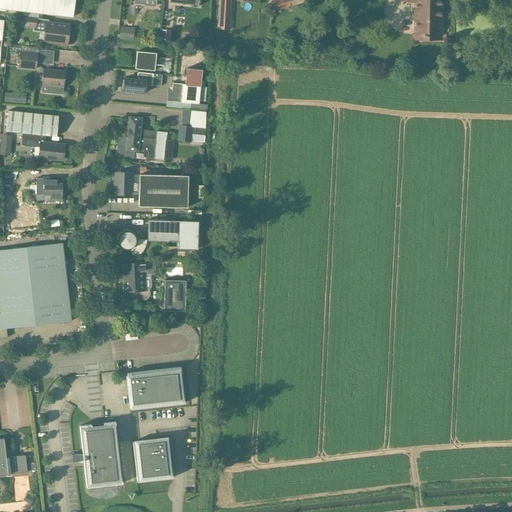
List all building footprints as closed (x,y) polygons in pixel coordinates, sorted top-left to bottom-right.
[(0,0),(0,8),(73,17),(74,0),(0,0)] [(229,20),(230,0),(220,0),(219,19),(229,20)] [(275,0),(271,1),(274,10),(288,6),(290,5),(290,6),(304,1),(303,0),(275,0)] [(415,35),(440,36),(440,0),(415,0),(415,10),(415,20),(415,35)] [(17,24),(36,26),(37,19),(18,16),(17,24)] [(43,41),(67,44),(69,25),(45,23),(43,41)] [(119,39),(133,40),(134,28),(121,27),(119,39)] [(173,41),(176,41),(177,30),(166,29),(165,40),(173,41)] [(18,68),(36,70),(38,53),(20,51),(18,68)] [(135,69),(154,71),(156,53),(137,52),(135,69)] [(185,84),(173,83),(172,93),(182,94),(181,102),(199,103),(202,69),(187,68),(185,84)] [(65,72),(43,70),(42,84),(50,85),(50,93),(62,94),(63,87),(65,72)] [(133,92),(145,93),(146,85),(161,87),(162,75),(138,72),(137,79),(124,78),(124,81),(123,81),(122,88),(123,88),(123,91),(125,91),(125,92),(133,93),(133,92)] [(4,102),(20,103),(21,94),(5,92),(4,102)] [(6,131),(56,136),(58,116),(8,111),(6,131)] [(139,118),(126,117),(124,129),(126,129),(125,138),(123,139),(121,140),(119,142),(118,144),(118,146),(117,146),(116,156),(133,158),(134,150),(148,152),(148,160),(154,160),(154,159),(164,160),(167,133),(138,130),(139,118)] [(177,140),(189,142),(190,127),(178,126),(177,140)] [(1,134),(0,155),(11,155),(12,134),(1,134)] [(38,160),(50,161),(50,159),(63,160),(64,145),(44,143),(45,136),(22,134),(21,145),(40,147),(38,160)] [(116,174),(116,193),(130,194),(130,191),(139,192),(139,176),(131,175),(131,174),(116,174)] [(139,174),(139,176),(139,192),(138,206),(187,208),(188,176),(139,174)] [(50,194),(50,200),(62,200),(62,195),(63,195),(63,193),(62,193),(62,184),(56,184),(56,178),(44,178),(44,194),(50,194)] [(9,210),(11,228),(37,226),(34,207),(9,210)] [(148,220),(147,241),(178,241),(178,221),(148,220)] [(196,250),(197,221),(178,221),(178,241),(177,249),(196,250)] [(130,249),(131,252),(135,251),(138,248),(140,244),(140,240),(137,240),(136,236),(134,233),(131,231),(128,230),(128,229),(123,230),(120,232),(117,236),(117,240),(118,240),(119,244),(121,248),(125,249),(130,249)] [(0,338),(7,337),(6,329),(71,321),(62,243),(0,250),(0,338)] [(142,300),(143,300),(144,300),(146,300),(147,299),(148,299),(148,298),(149,297),(149,296),(150,294),(150,293),(150,292),(149,291),(148,289),(147,288),(147,287),(145,287),(145,275),(155,274),(155,264),(144,265),(144,263),(125,264),(126,275),(123,276),(124,291),(137,291),(136,292),(136,294),(136,295),(137,296),(137,297),(138,298),(139,299),(141,300),(142,300)] [(164,311),(185,312),(185,281),(165,280),(164,311)] [(130,397),(131,409),(185,403),(181,367),(127,373),(128,385),(130,385),(132,397),(130,397)] [(83,461),(86,487),(122,483),(115,422),(103,423),(104,428),(91,430),(91,425),(79,426),(83,453),(71,455),(72,462),(83,461)] [(0,475),(27,472),(25,455),(6,457),(4,438),(0,438),(0,475)] [(132,442),(137,482),(173,478),(168,438),(156,439),(156,441),(144,442),(144,441),(132,442)]
